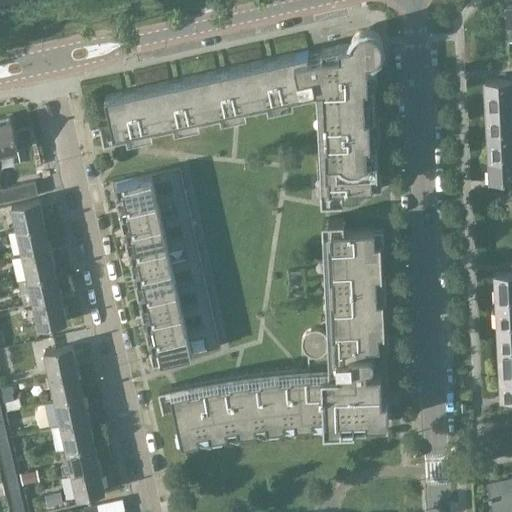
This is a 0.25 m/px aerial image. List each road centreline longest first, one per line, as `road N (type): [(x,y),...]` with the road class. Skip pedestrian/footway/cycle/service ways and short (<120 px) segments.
road 1 (residential): [(437,511),(410,0)]
road 2 (residential): [(152,511),(46,69)]
road 3 (tertiary): [(123,44),(318,0)]
